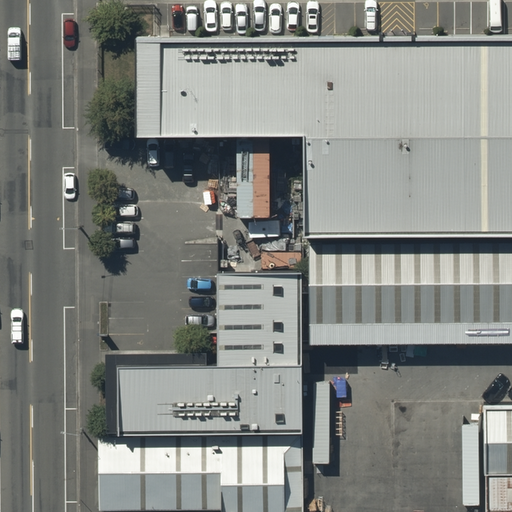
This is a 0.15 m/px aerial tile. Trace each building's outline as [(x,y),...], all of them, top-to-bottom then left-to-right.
[(511,37),(134,40),(134,139),(302,138),(303,239),(511,237),(511,37)] [(511,252),(311,253),(311,344),(511,343),(511,252)] [(215,361),(115,362),(115,431),(303,429),(301,266),(214,267),(215,361)] [(511,401),(483,402),(484,467),(511,467),(511,401)] [(300,511),(301,447),(103,448),(103,511),(300,511)] [(511,511),(511,470),(485,471),(484,511),(511,511)]
